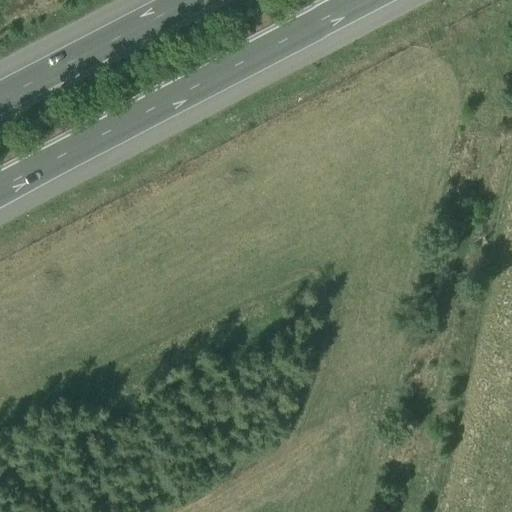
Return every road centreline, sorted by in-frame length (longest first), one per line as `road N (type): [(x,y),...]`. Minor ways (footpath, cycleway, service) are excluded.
road 1 (track): [(414,511),(511,51)]
road 2 (motorway): [(0,188),(364,0)]
road 3 (motorway): [(174,0),(0,90)]
